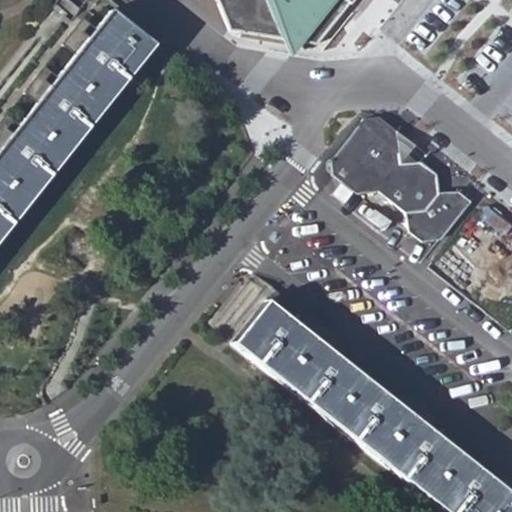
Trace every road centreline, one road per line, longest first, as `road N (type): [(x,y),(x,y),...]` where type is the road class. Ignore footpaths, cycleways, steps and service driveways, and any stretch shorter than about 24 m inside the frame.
road 1 (residential): [(304,146),(90,413)]
road 2 (residential): [(306,106),(154,0)]
road 3 (residential): [(367,52),(511,165)]
